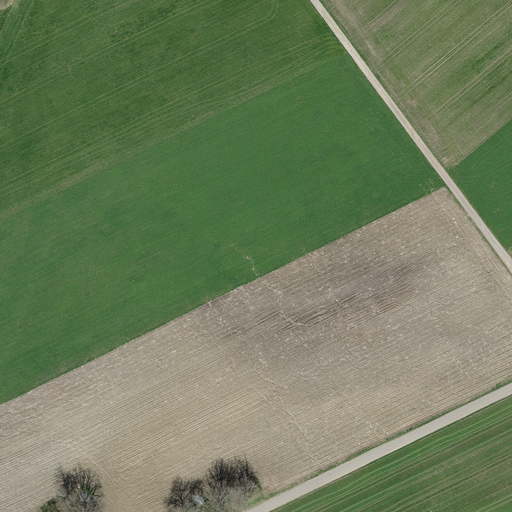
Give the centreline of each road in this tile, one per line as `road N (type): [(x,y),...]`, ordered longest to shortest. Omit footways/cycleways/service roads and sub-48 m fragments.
road 1 (track): [(511,269),(318,0)]
road 2 (unclassified): [(511,387),(257,511)]
